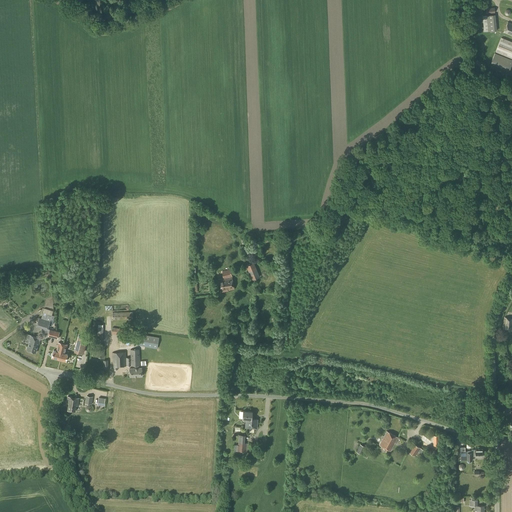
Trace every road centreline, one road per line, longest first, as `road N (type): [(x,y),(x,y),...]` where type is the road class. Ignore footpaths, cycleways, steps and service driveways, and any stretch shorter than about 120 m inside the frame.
road 1 (unclassified): [(53,375),(159,395),(374,407),(459,433),(498,433)]
road 2 (unclassified): [(498,433),(493,330),(511,280)]
road 3 (unclassified): [(82,511),(51,447),(53,375)]
